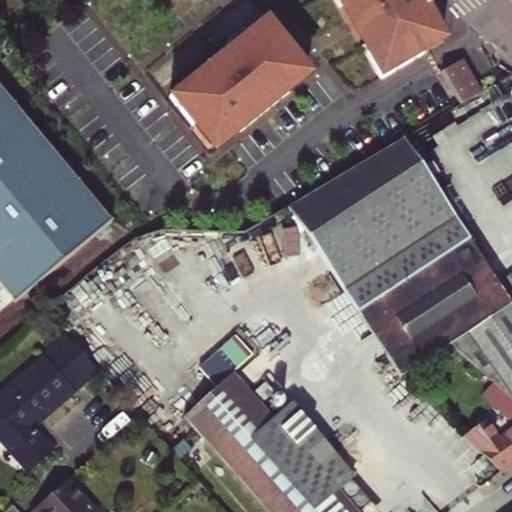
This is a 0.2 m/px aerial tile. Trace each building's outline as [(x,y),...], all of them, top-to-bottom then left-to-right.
[(340,0),(383,74),(439,42),(421,9),(428,6),(424,0),(340,0)] [(211,60),(165,98),(202,144),(222,128),(218,123),(224,119),(236,133),(249,122),(245,117),(304,70),(265,22),(219,58),(233,75),(227,80),(211,60)] [(463,103),(484,90),(464,59),(443,72),(463,103)] [(16,302),(112,220),(0,85),(0,309),(13,299),(16,302)] [(388,353),(403,376),(452,343),(503,389),(511,398),(511,302),(500,283),(404,139),(290,205),(374,333),(388,353)] [(511,274),(500,283),(511,302),(511,274)] [(388,353),(374,333),(361,342),(374,362),(388,353)] [(68,335),(50,351),(79,383),(97,368),(68,335)] [(357,511),(339,490),(354,476),(292,402),(273,418),(234,373),(253,355),(235,336),(200,368),(216,389),(184,417),(196,430),(268,511),(357,511)] [(50,351),(11,386),(15,391),(47,364),(71,391),(79,383),(50,351)] [(15,391),(11,386),(0,396),(0,437),(30,472),(54,450),(33,425),(28,420),(38,410),(44,415),(71,391),(47,364),(15,391)] [(466,437),(501,471),(511,462),(511,398),(503,389),(491,398),(511,426),(511,431),(501,439),(488,421),(466,437)] [(28,420),(33,425),(44,415),(38,410),(28,420)] [(160,439),(171,451),(196,430),(184,417),(160,439)] [(31,511),(97,511),(69,480),(31,511)]
